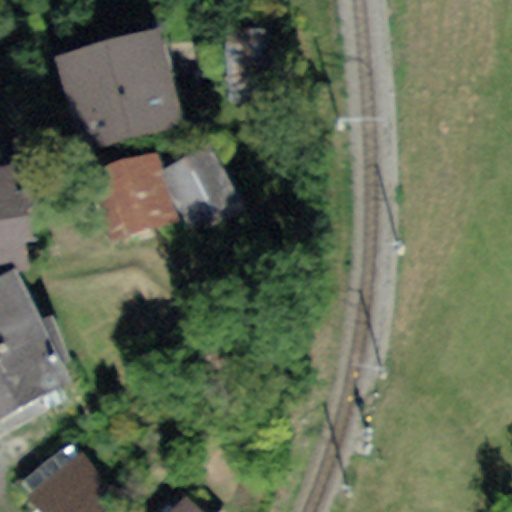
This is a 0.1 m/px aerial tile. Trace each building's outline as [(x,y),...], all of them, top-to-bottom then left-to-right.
[(271,29),(232,28),(231,102),(270,102),(271,29)] [(164,32),(66,54),(85,136),(183,113),(164,32)] [(217,151),(176,167),(196,221),(238,205),(217,151)] [(158,155),(88,169),(102,237),(172,222),(158,155)] [(12,159),(0,161),(0,259),(28,255),(12,159)] [(9,268),(0,272),(0,400),(61,370),(9,268)] [(119,511),(68,442),(21,477),(46,511),(119,511)]
